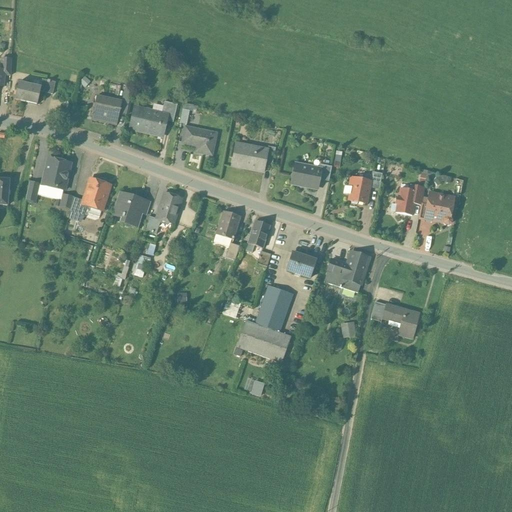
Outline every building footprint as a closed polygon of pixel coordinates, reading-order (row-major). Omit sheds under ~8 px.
[(11,60),(1,59),(0,74),(0,75),(10,76),(11,60)] [(55,83),(43,80),(41,87),(40,92),(52,94),(55,83)] [(41,87),(18,82),(14,101),(37,106),(40,92),(41,87)] [(131,93),(124,92),(121,102),(122,102),(120,110),(127,112),(131,93)] [(121,102),(97,96),(92,118),(112,122),(111,125),(116,126),(120,110),(122,102),(121,102)] [(177,105),(164,102),(161,115),(167,116),(165,121),(173,123),(177,105)] [(161,115),(135,109),(130,129),(162,137),(165,121),(167,116),(161,115)] [(189,111),(182,110),(179,124),(186,125),(189,111)] [(216,134),(185,128),(182,144),(203,148),(201,154),(211,156),(216,134)] [(267,151),(236,144),(231,167),(263,173),(265,164),(268,151),(267,151)] [(275,148),(268,147),(267,151),(268,151),(265,164),(272,165),(275,148)] [(70,164),(48,158),(42,186),(64,191),(70,164)] [(311,169),(295,165),(291,185),(299,187),(300,186),(316,189),(318,180),(319,172),(318,172),(310,171),(311,169)] [(331,167),(320,165),(318,172),(319,172),(318,180),(328,182),(331,167)] [(382,174),(372,172),(370,182),(369,188),(379,190),(382,174)] [(370,182),(350,178),(349,187),(345,187),(344,194),(350,195),(348,201),(366,205),(369,188),(370,182)] [(9,182),(0,180),(0,206),(7,207),(9,182)] [(109,188),(90,181),(83,201),(82,206),(86,208),(101,212),(109,188)] [(39,185),(29,183),(25,200),(35,202),(39,185)] [(424,189),(410,186),(409,191),(416,192),(414,205),(420,206),(421,204),(424,189)] [(409,191),(400,189),(398,199),(395,199),(394,205),(397,206),(395,214),(411,217),(414,205),(416,192),(409,191)] [(182,199),(164,193),(156,219),(156,220),(160,221),(173,225),(182,199)] [(73,198),(63,195),(60,207),(70,210),(73,198)] [(135,198),(126,195),(125,197),(119,195),(116,205),(119,206),(117,214),(123,216),(120,223),(137,229),(141,215),(136,213),(139,203),(134,201),(135,198)] [(453,200),(429,195),(427,205),(434,207),(431,220),(443,223),(445,225),(448,226),(451,224),(451,221),(450,219),(453,200)] [(83,201),(73,198),(70,210),(70,213),(83,217),(86,208),(82,206),(83,201)] [(149,204),(140,201),(139,203),(136,213),(141,215),(145,216),(149,204)] [(427,205),(421,204),(420,206),(418,220),(431,222),(431,220),(434,207),(427,205)] [(240,218),(223,212),(216,235),(233,241),(240,218)] [(156,219),(149,217),(144,231),(156,235),(160,221),(156,220),(156,219)] [(269,227),(255,222),(248,245),(254,247),(262,249),(269,227)] [(239,247),(230,244),(225,258),(234,261),(239,247)] [(254,247),(248,245),(245,252),(252,254),(254,247)] [(271,255),(261,252),(257,265),(267,268),(271,255)] [(316,261),(292,253),(286,271),(310,279),(316,261)] [(369,259),(351,253),(347,265),(340,288),(357,294),(369,259)] [(140,258),(134,276),(142,278),(146,266),(148,267),(150,261),(140,258)] [(331,260),(323,283),(340,288),(347,265),(331,260)] [(268,287),(254,325),(245,322),(236,348),(281,364),(291,338),(279,334),(293,295),(268,287)] [(222,314),(236,318),(238,309),(225,305),(222,314)] [(393,308),(386,306),(382,320),(389,322),(390,322),(393,308)] [(393,308),(390,322),(389,322),(388,325),(399,329),(398,335),(412,340),(419,315),(393,308)] [(340,324),(342,338),(355,337),(354,322),(340,324)] [(254,381),(248,379),(244,390),(250,392),(254,381)] [(262,389),(254,387),(252,395),(260,397),(262,389)]
